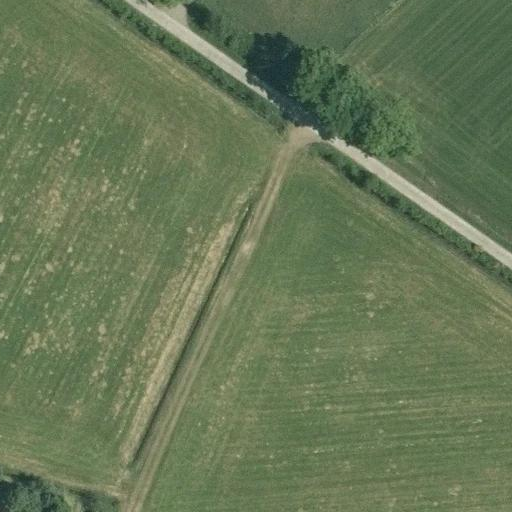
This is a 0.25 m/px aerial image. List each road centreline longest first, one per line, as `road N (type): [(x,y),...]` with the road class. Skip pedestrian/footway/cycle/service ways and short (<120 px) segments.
road 1 (unclassified): [(511,263),(130,0)]
road 2 (track): [(130,511),(303,119)]
